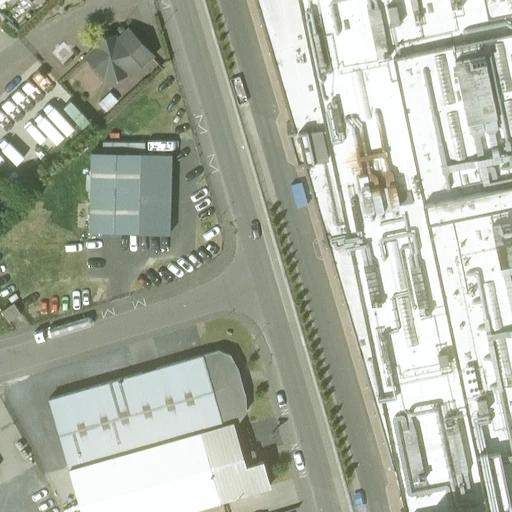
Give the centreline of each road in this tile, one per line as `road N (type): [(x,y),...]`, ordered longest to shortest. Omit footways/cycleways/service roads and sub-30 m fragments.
road 1 (tertiary): [(271,283),(187,0)]
road 2 (unclassified): [(271,283),(0,365)]
road 3 (tertiary): [(338,511),(271,283)]
